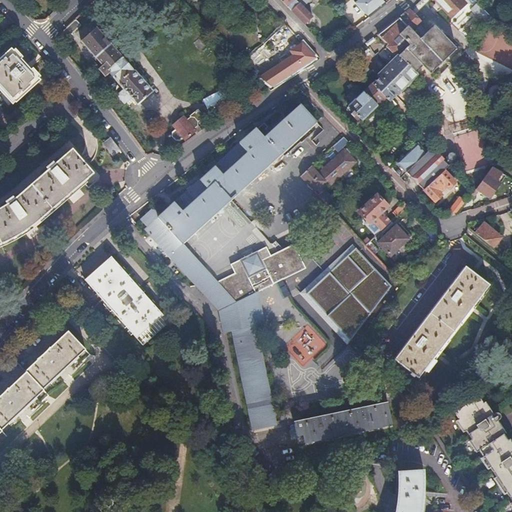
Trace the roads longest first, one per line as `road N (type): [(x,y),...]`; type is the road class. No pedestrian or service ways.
road 1 (residential): [(281,432),(247,441),(209,320),(113,217)]
road 2 (residential): [(511,205),(442,228),(300,80)]
road 3 (residential): [(37,37),(157,180)]
road 4 (residential): [(157,180),(300,80)]
road 5 (residential): [(0,335),(113,217)]
